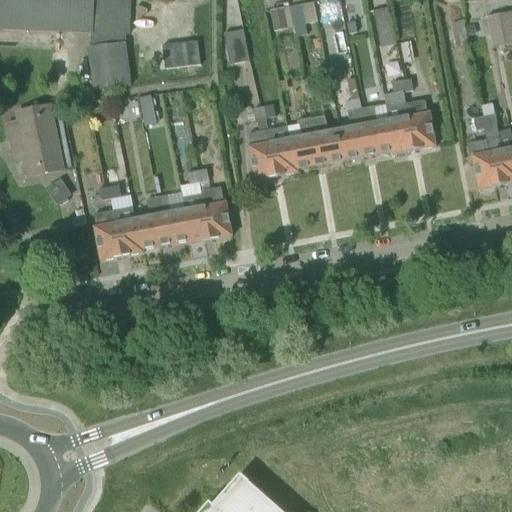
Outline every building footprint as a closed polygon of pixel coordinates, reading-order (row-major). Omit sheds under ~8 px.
[(130,20),(130,0),(0,0),(0,30),(24,31),(24,33),(26,33),(26,31),(57,33),(57,34),(59,34),(59,33),(90,33),(90,35),(91,36),(91,50),(89,50),(94,91),(129,86),(125,46),(126,35),(129,35),(130,20)] [(223,0),(225,24),(244,23),(242,0),(223,0)] [(314,4),(303,6),(306,25),(318,23),(314,4)] [(303,6),(291,8),(294,28),(296,37),(308,35),(306,25),(303,6)] [(288,29),(284,9),(271,12),(276,32),(288,30),(288,29)] [(373,12),(381,48),(397,45),(389,9),(373,12)] [(511,45),(511,15),(511,13),(487,17),(493,49),(499,48),(500,51),(505,50),(505,47),(511,45)] [(355,23),(347,25),(349,36),(357,34),(355,23)] [(452,25),(456,46),(468,44),(467,38),(465,27),(464,23),(452,25)] [(474,25),(465,27),(467,38),(476,36),(474,25)] [(225,35),(231,66),(250,62),(244,31),(225,35)] [(321,40),(313,41),(315,51),(323,50),(321,40)] [(394,95),(384,96),(386,106),(389,121),(385,122),(391,154),(393,153),(393,156),(414,152),(406,106),(404,95),(401,82),(404,82),(398,52),(389,54),(395,83),(392,84),(394,95)] [(413,90),(412,81),(411,80),(406,81),(404,82),(401,82),(404,95),(414,93),(413,90)] [(157,125),(151,97),(140,100),(145,128),(157,125)] [(436,148),(427,102),(406,106),(414,152),(436,148)] [(274,107),(263,108),(265,119),(266,120),(276,119),(276,118),(274,107)] [(16,124),(8,125),(15,157),(25,155),(30,178),(63,171),(59,152),(54,127),(50,108),(14,115),(16,124)] [(254,110),(256,121),(265,119),(263,109),(263,108),(260,109),(254,110)] [(391,154),(385,122),(377,123),(374,108),(360,110),(369,158),(391,154)] [(345,162),(369,158),(360,110),(348,113),(351,128),(339,130),(345,162)] [(511,138),(511,131),(499,133),(496,116),(487,118),(500,187),(511,185),(511,138)] [(345,162),(339,130),(327,133),(324,117),(312,120),(321,167),(345,162)] [(479,191),(500,187),(487,118),(483,118),(474,120),(476,132),(485,131),(487,142),(467,146),(470,160),(472,159),(479,191)] [(266,120),(265,119),(256,121),(257,125),(258,125),(260,134),(252,135),(249,135),(251,147),(249,147),(255,183),(277,179),(268,132),(266,120)] [(299,122),(302,137),(292,139),(299,171),(321,167),(312,120),(299,122)] [(297,172),(299,171),(292,139),(290,127),(268,132),(277,179),(298,174),(297,172)] [(200,184),(209,183),(207,171),(199,172),(198,172),(200,184)] [(190,186),(200,184),(198,172),(188,174),(190,186)] [(70,197),(61,182),(48,190),(57,205),(61,202),(63,206),(68,202),(66,199),(70,197)] [(119,187),(110,188),(112,200),(122,198),(121,197),(119,187)] [(105,189),(100,190),(102,202),(111,201),(112,200),(110,188),(105,189)] [(202,195),(211,242),(232,238),(223,188),(202,192),(202,195)] [(189,246),(211,242),(202,195),(184,199),(186,211),(182,211),(188,243),(189,243),(189,246)] [(188,243),(182,211),(171,214),(167,197),(157,199),(166,247),(188,243)] [(144,252),(166,247),(157,199),(147,201),(150,217),(138,220),(144,252)] [(136,220),(134,208),(113,212),(122,259),(143,255),(143,252),(144,252),(138,220),(136,220)] [(101,263),(122,259),(113,212),(95,216),(97,227),(94,228),(101,263)] [(278,511),(240,477),(213,508),(209,504),(201,511),(278,511)]
